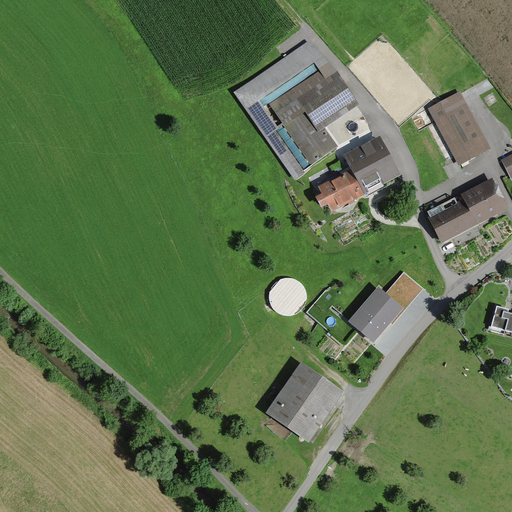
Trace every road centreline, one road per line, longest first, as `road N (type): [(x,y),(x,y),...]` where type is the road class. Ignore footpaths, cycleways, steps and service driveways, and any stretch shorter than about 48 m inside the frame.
road 1 (track): [(256,511),(0,271)]
road 2 (residential): [(286,511),(429,316),(511,249)]
road 3 (track): [(281,0),(392,132),(431,248),(459,292)]
